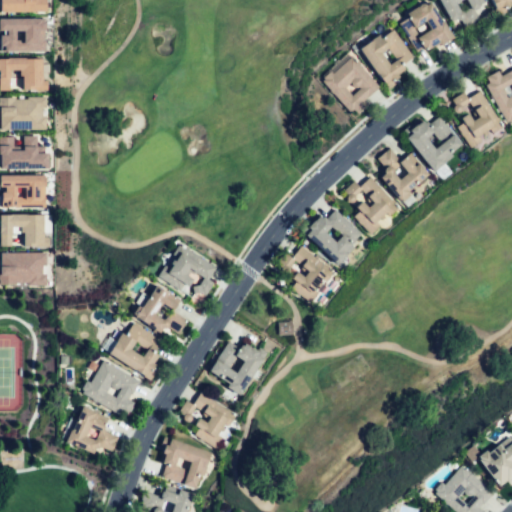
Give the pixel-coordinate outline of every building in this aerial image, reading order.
[(0,0),(0,12),(44,11),(43,0),(0,0)] [(483,0),(441,0),(453,23),(460,20),(465,30),(480,23),(473,11),(486,5),(483,0)] [(511,0),(491,0),(497,13),(511,6),(511,0)] [(431,3),(451,38),(420,56),(400,21),(431,3)] [(0,51),(43,51),(43,37),(37,37),(37,30),(43,30),(43,18),(0,18),(0,30),(4,30),(4,35),(0,35),(0,51)] [(411,56),(390,26),(360,48),(387,85),(405,72),(399,65),(411,56)] [(353,56),(379,87),(364,100),(370,106),(360,114),(356,108),(352,111),(325,80),(353,56)] [(39,58),(0,57),(0,89),(7,90),(7,69),(19,70),(19,89),(45,89),(45,81),(39,81),(39,58)] [(485,86),(504,121),(511,116),(511,70),(502,76),(499,70),(487,77),(490,83),(485,86)] [(457,125),(470,146),(501,127),(479,92),(467,100),(461,91),(449,99),(456,111),(469,104),(473,110),(462,117),(464,120),(457,125)] [(0,129),(43,129),(43,97),(0,96),(0,129)] [(405,134),(437,171),(463,149),(453,137),(436,151),(426,139),(432,133),(438,140),(450,130),(438,117),(430,124),(424,117),(405,134)] [(0,168),(46,168),(46,152),(34,152),(34,135),(20,135),(20,146),(11,146),(11,136),(0,136),(0,168)] [(407,157),(415,168),(419,164),(430,177),(402,202),(380,176),(385,172),(376,161),(389,149),(401,163),(407,157)] [(370,177),(398,208),(369,234),(354,217),(360,212),(342,192),(353,182),(359,188),(370,177)] [(334,211),(363,238),(338,265),(308,237),(312,233),(309,230),(320,217),(325,221),(334,211)] [(40,214),(0,213),(0,245),(9,246),(9,232),(21,232),(21,246),(50,247),(50,237),(40,237),(40,214)] [(299,247),(333,272),(311,301),(293,288),(296,283),(275,268),(285,254),(291,258),(299,247)] [(0,284),(44,284),(44,251),(0,252),(0,284)] [(178,290),(155,277),(162,266),(169,270),(178,254),(197,265),(202,257),(216,265),(207,280),(215,284),(207,298),(195,291),(202,279),(188,271),(184,276),(192,280),(188,287),(182,284),(178,290)] [(135,317),(161,334),(163,329),(177,338),(187,323),(176,315),(180,308),(167,300),(170,295),(156,286),(135,317)] [(161,343),(132,323),(112,353),(151,379),(159,368),(153,364),(158,357),(153,354),(161,343)] [(219,357),(228,342),(240,349),(242,345),(262,358),(237,397),(225,390),(229,384),(211,373),(217,363),(236,375),(244,363),(233,356),(229,363),(219,357)] [(79,391),(118,414),(122,408),(129,411),(134,402),(128,398),(138,381),(103,360),(90,382),(86,380),(79,391)] [(175,415),(183,401),(191,406),(198,394),(231,415),(219,435),(220,436),(212,449),(193,437),(197,431),(191,427),(196,419),(201,423),(206,414),(196,408),(187,422),(175,415)] [(81,406),(67,442),(97,454),(99,449),(113,455),(120,439),(105,433),(109,425),(95,419),(97,413),(81,406)] [(210,453),(171,442),(169,448),(162,446),(158,460),(164,462),(160,477),(180,483),(184,470),(174,467),(177,457),(192,461),(185,485),(194,488),(198,475),(203,476),(210,453)] [(511,443),(504,449),(501,445),(490,452),(488,449),(478,455),(500,488),(511,480),(511,443)] [(443,484),(462,465),(489,492),(475,506),(481,511),(455,511),(434,491),(441,483),(443,484)] [(194,497),(188,511),(154,511),(155,509),(162,511),(171,511),(172,509),(158,503),(162,491),(177,497),(179,491),(194,497)]
